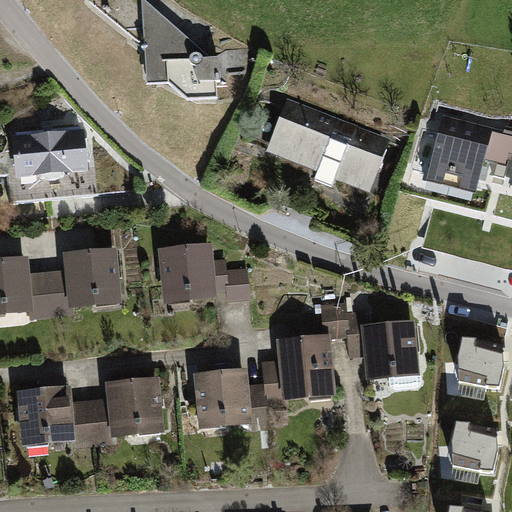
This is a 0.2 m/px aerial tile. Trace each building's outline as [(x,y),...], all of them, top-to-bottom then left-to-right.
[(211,53),(151,0),(149,0),(159,87),(178,85),(196,102),(229,99),(227,82),(232,82),(230,57),(213,59),(211,53)] [(394,140),(292,101),(272,154),(374,193),(394,140)] [(511,165),(511,129),(511,130),(511,133),(448,119),(434,182),(487,194),(495,162),(511,165)] [(89,133),(19,139),(23,178),(92,172),(89,133)] [(215,246),(164,250),(167,300),(226,296),(226,304),(252,302),(250,271),(217,273),(215,246)] [(122,300),(117,250),(66,255),(67,269),(48,271),(53,319),(76,316),(75,305),(122,300)] [(30,262),(0,265),(0,313),(31,311),(32,321),(53,319),(48,271),(31,273),(30,262)] [(308,333),(323,333),(322,312),(307,313),(308,333)] [(413,324),(362,329),(367,378),(417,373),(413,324)] [(282,385),(283,397),(339,393),(334,336),(279,341),(281,364),(263,366),(265,387),(282,385)] [(477,341),(463,341),(458,360),(460,384),(486,389),(500,390),(505,369),(503,346),(477,341)] [(252,370),(195,377),(201,433),(258,427),(252,370)] [(94,441),(164,436),(161,381),(106,384),(107,404),(91,404),(94,441)] [(23,445),(94,441),(91,404),(75,405),(74,391),(20,394),(23,445)] [(471,426),(457,425),(452,445),(453,468),(480,473),(493,474),(498,453),(497,431),(471,426)]
